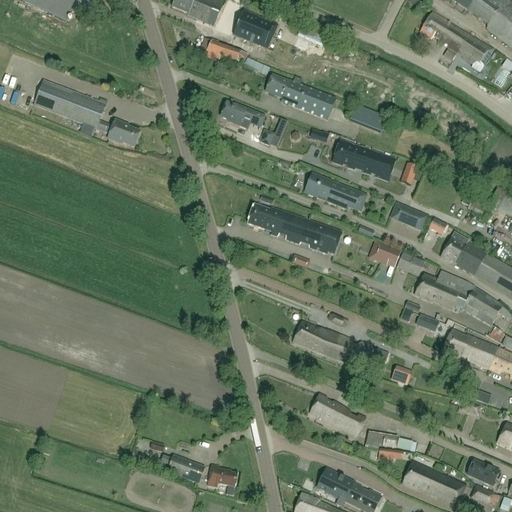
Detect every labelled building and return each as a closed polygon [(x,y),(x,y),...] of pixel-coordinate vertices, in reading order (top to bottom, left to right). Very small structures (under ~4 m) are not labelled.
[(19,0),(66,21),(75,0),(19,0)] [(174,0),(171,8),(188,15),(187,16),(213,27),(215,24),(222,27),(222,31),(230,35),(233,33),(234,33),(244,12),(216,0),(174,0)] [(448,0),(488,26),(486,31),(511,49),(511,3),(507,0),(448,0)] [(254,45),(256,42),(264,46),(268,36),(273,38),(278,26),(244,12),(234,33),(233,36),(254,45)] [(432,14),(419,33),(431,41),(433,38),(439,41),(437,43),(457,55),(458,53),(464,56),(463,59),(473,65),(471,69),(479,74),(484,67),(494,51),(451,25),(451,24),(432,14)] [(207,50),(205,57),(218,62),(221,56),(236,61),(240,50),(211,40),(207,50)] [(312,41),(310,46),(325,52),(327,47),(312,41)] [(339,46),(337,51),(353,58),(355,53),(339,46)] [(293,65),(317,72),(320,62),(296,54),(293,65)] [(244,66),(267,77),(270,69),(247,59),(244,66)] [(499,71),(511,80),(511,65),(506,61),(499,71)] [(289,83),(272,76),(265,93),(282,100),(281,103),(327,121),(335,100),(299,86),(301,80),(295,78),(293,83),(290,82),(289,83)] [(43,82),(34,106),(78,124),(83,125),(85,126),(109,136),(108,140),(122,145),(122,144),(134,149),(140,132),(125,127),(125,125),(115,121),(113,127),(99,122),(106,106),(43,82)] [(265,117),(235,105),(234,106),(227,103),(221,118),(237,125),(236,126),(245,130),(248,124),(260,129),(265,117)] [(356,109),(350,124),(382,136),(388,121),(356,109)] [(275,136),(264,132),(261,139),(271,143),(275,136)] [(319,141),(321,136),(312,132),(310,138),(319,141)] [(363,174),(371,152),(340,141),(333,164),(342,167),(343,164),(348,166),(347,169),(354,171),(355,168),(364,171),(363,174)] [(395,161),(371,152),(363,174),(370,177),(370,174),(376,176),(375,179),(387,183),(395,161)] [(403,176),(413,179),(417,168),(407,165),(403,176)] [(333,182),(313,174),(305,194),(318,199),(320,196),(326,198),(325,202),(347,211),(349,208),(360,212),(366,196),(339,185),(338,186),(332,184),(333,182)] [(488,208),(511,220),(511,196),(508,194),(498,189),(488,208)] [(272,207),(274,200),(262,196),(260,202),(272,207)] [(300,243),(307,221),(271,209),(270,211),(254,206),(247,225),(271,233),(270,236),(277,238),(279,236),(286,239),(286,241),(298,245),(300,243)] [(423,233),(429,218),(407,209),(401,224),(423,233)] [(339,235),(340,233),(307,221),(300,243),(307,245),(307,248),(326,255),(327,252),(333,254),(339,235)] [(434,222),(432,226),(442,231),(444,226),(434,222)] [(444,232),(431,227),(429,232),(448,239),(452,229),(446,226),(444,232)] [(370,233),(360,228),(358,234),(368,238),(370,233)] [(486,255),(467,244),(468,242),(454,234),(440,259),(459,269),(459,268),(474,277),(511,298),(511,269),(486,254),(486,255)] [(346,237),(339,235),(333,254),(339,256),(346,237)] [(395,267),(401,254),(377,245),(375,252),(381,254),(378,260),(395,267)] [(418,277),(424,263),(403,254),(397,269),(418,277)] [(466,284),(441,273),(437,281),(424,276),(415,297),(433,304),(434,301),(443,305),(441,308),(452,312),(457,314),(459,309),(490,328),(498,315),(509,321),(511,317),(501,309),(502,307),(466,284)] [(407,303),(405,309),(418,314),(421,308),(407,303)] [(328,320),(330,322),(330,323),(340,327),(341,327),(345,329),(348,322),(344,321),(344,320),(333,316),(330,315),(328,320)] [(439,323),(420,315),(416,326),(434,334),(439,323)] [(326,333),(302,323),(293,344),(364,369),(365,365),(383,371),(388,354),(378,351),(377,354),(371,352),(372,348),(360,343),(358,347),(352,345),(352,342),(327,332),(326,333)] [(469,363),(488,370),(497,349),(484,344),(484,343),(467,336),(467,337),(452,331),(442,355),(461,362),(463,359),(469,361),(469,363)] [(511,342),(506,339),(503,346),(511,351),(511,342)] [(511,354),(497,349),(488,370),(494,373),(498,374),(503,373),(509,376),(509,380),(511,380),(511,354)] [(412,373),(397,367),(391,382),(407,387),(412,373)] [(331,405),(327,402),(327,400),(319,396),(309,414),(322,420),(322,421),(357,437),(366,420),(359,417),(357,420),(350,417),(350,413),(339,406),(333,403),(331,405)] [(477,417),(481,407),(465,402),(461,412),(477,417)] [(511,427),(506,424),(497,444),(511,450),(511,427)] [(383,448),(396,450),(398,439),(384,436),(383,448)] [(134,448),(146,452),(148,443),(136,440),(134,448)] [(163,454),(164,447),(152,443),(150,451),(163,454)] [(402,461),(403,453),(395,452),(379,450),(378,457),(394,460),(402,461)] [(204,468),(173,457),(172,461),(163,458),(158,470),(167,473),(198,484),(204,468)] [(474,461),(468,475),(493,487),(496,480),(498,481),(501,475),(499,474),(500,472),(487,467),(474,461)] [(458,503),(465,487),(412,463),(402,485),(416,491),(417,488),(424,491),(423,493),(431,496),(431,495),(448,502),(450,500),(458,503)] [(219,468),(212,466),(208,487),(217,488),(217,485),(235,489),(238,475),(231,474),(231,472),(222,470),(222,472),(218,471),(219,468)] [(345,503),(354,484),(327,470),(317,489),(339,500),(336,506),(342,508),(345,503)] [(362,489),(354,484),(345,503),(362,511),(374,511),(381,498),(369,492),(367,494),(362,491),(362,489)] [(477,501),(489,506),(489,505),(495,507),(499,497),(493,494),(494,494),(476,487),(470,500),(477,503),(477,501)] [(339,511),(318,504),(319,502),(301,494),(294,511),(339,511)] [(498,511),(501,511),(508,511),(511,502),(502,499),(498,511)] [(248,511),(249,506),(218,500),(215,511),(248,511)]
